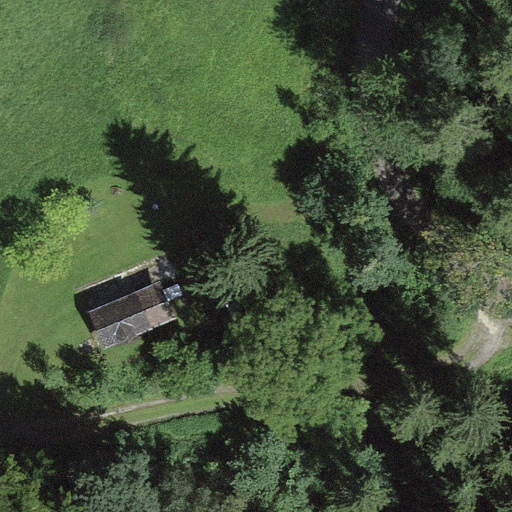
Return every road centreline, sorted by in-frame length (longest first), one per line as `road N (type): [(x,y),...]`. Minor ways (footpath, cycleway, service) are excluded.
road 1 (track): [(0,445),(352,414),(511,339)]
road 2 (track): [(373,0),(368,79),(384,160),(422,225),(483,287),(511,300)]
